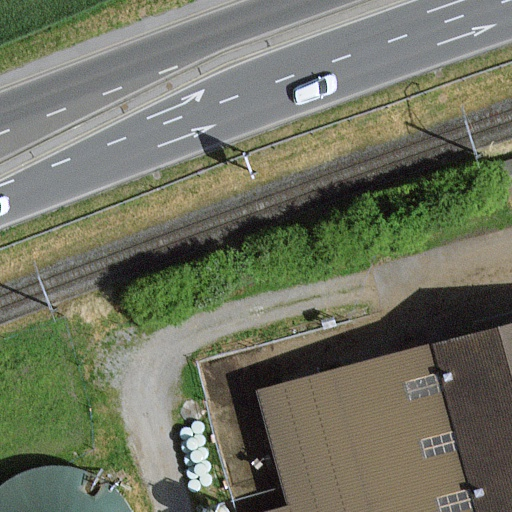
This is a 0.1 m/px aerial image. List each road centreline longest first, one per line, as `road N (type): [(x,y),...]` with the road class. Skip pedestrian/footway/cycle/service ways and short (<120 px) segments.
road 1 (secondary): [(0,205),(511,14)]
road 2 (secondary): [(311,0),(0,120)]
